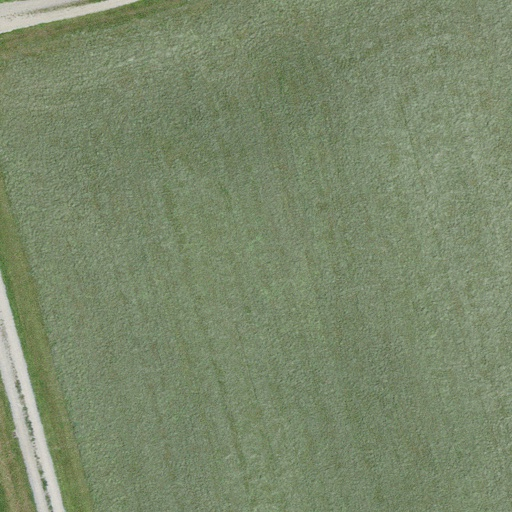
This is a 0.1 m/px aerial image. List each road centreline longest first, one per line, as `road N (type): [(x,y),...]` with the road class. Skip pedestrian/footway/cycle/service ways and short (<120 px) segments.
road 1 (track): [(91,511),(0,179)]
road 2 (track): [(170,0),(62,46),(0,53)]
